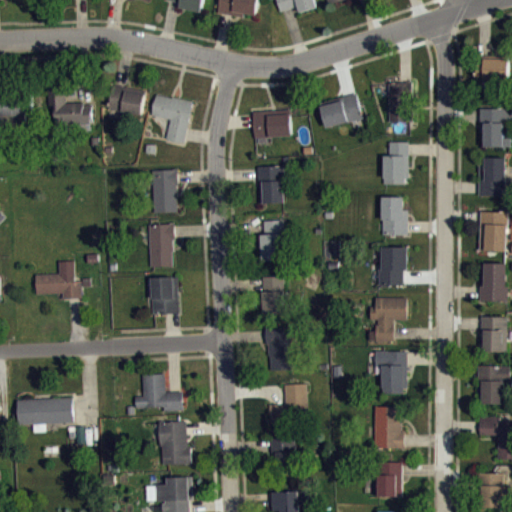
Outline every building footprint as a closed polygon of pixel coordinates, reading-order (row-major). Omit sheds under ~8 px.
[(202,0),(200,11),(179,6),(180,2),(173,0),(202,0)] [(220,0),(218,11),(244,16),(245,12),(256,14),(257,0),(220,0)] [(278,0),(281,10),(298,5),(301,11),(318,6),(316,0),(278,0)] [(327,0),(330,8),(349,3),(348,0),(327,0)] [(477,78),(478,54),(510,56),(510,85),(489,85),(489,78),(485,78),(477,78)] [(389,82),(391,121),(415,121),(413,81),(389,82)] [(109,108),(114,83),(145,89),(142,114),(109,108)] [(49,86),(50,105),(56,105),(57,124),(93,122),(92,104),(85,104),(84,101),(66,101),(66,86),(49,86)] [(322,101),(323,105),(322,105),(328,126),(365,117),(358,92),(322,101)] [(167,137),(175,141),(184,142),(193,100),(173,95),(173,97),(157,93),(153,103),(153,113),(171,118),(167,137)] [(0,94),(0,114),(36,113),(35,94),(0,94)] [(511,107),(482,107),(482,131),(486,131),(486,145),(511,145),(511,137),(505,137),(506,122),(511,122),(511,107)] [(254,111),(256,137),(292,134),(291,108),(254,111)] [(385,183),(385,154),(391,154),(390,141),(410,141),(410,177),(406,177),(406,183),(385,183)] [(480,194),(506,194),(506,180),(508,180),(508,157),(480,156),(480,194)] [(258,165),(261,202),(286,200),(284,163),(258,165)] [(154,211),(179,211),(177,185),(179,184),(178,168),(152,169),(154,211)] [(384,196),(384,234),(409,234),(408,208),(404,208),(404,196),(384,196)] [(483,210),(481,249),(509,251),(510,212),(483,210)] [(265,220),(266,234),(262,234),(263,260),(287,259),(284,219),(265,220)] [(151,265),(150,223),(175,222),(176,239),(174,239),(174,250),(172,250),(173,265),(151,265)] [(379,283),(380,267),(383,267),(384,246),(409,246),(408,268),(405,268),(405,284),(379,283)] [(37,293),(36,273),(60,272),(60,260),(75,259),(76,280),(82,279),(83,297),(63,298),(63,292),(37,293)] [(482,262),(481,299),(509,300),(510,285),(508,285),(509,263),(482,262)] [(263,275),(265,312),(288,312),(285,274),(263,275)] [(151,276),(154,313),(180,312),(178,275),(151,276)] [(377,296),(377,305),(371,305),(371,319),(379,318),(379,323),(377,323),(377,330),(370,330),(370,339),(376,339),(376,340),(395,340),(395,319),(407,319),(408,296),(377,296)] [(483,315),(482,350),(509,351),(509,315),(483,315)] [(266,327),(267,343),(269,343),(269,354),(271,354),(272,368),(293,367),(292,326),(266,327)] [(376,349),(377,366),(383,366),(383,392),(404,392),(404,386),(408,386),(408,350),(376,349)] [(511,365),(479,364),(480,402),(505,402),(506,381),(511,380),(511,365)] [(136,407),(136,395),(144,395),(143,374),(166,372),(167,391),(181,390),(182,408),(165,410),(165,405),(136,407)] [(285,383),(286,403),(270,404),(271,421),(309,420),(307,382),(285,383)] [(19,398),(20,423),(34,423),(34,431),(45,430),(46,422),(75,421),(73,396),(19,398)] [(376,405),(376,445),(406,446),(406,431),(402,431),(401,406),(376,405)] [(481,415),(481,433),(499,434),(499,457),(511,457),(511,421),(501,421),(501,415),(481,415)] [(160,420),(161,445),(163,445),(164,463),(192,463),(191,445),(189,445),(187,419),(160,420)] [(273,452),(272,437),(295,437),(296,450),(304,465),(294,472),(289,467),(278,468),(277,452),(273,452)] [(378,495),(403,495),(403,461),(381,461),(381,474),(378,474),(378,495)] [(480,471),(479,505),(504,506),(504,501),(511,501),(511,485),(505,484),(505,472),(480,471)] [(192,475),(194,499),(190,499),(190,511),(165,511),(153,511),(153,504),(166,503),(166,500),(156,500),(157,483),(169,483),(169,476),(192,475)] [(273,490),(273,510),(281,510),(281,511),(299,511),(299,504),(311,504),(310,489),(273,490)]
